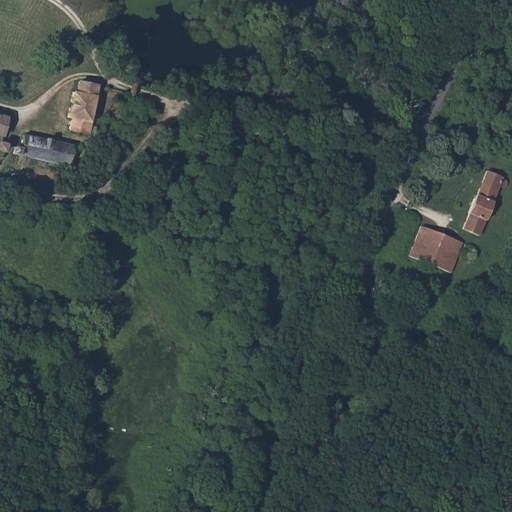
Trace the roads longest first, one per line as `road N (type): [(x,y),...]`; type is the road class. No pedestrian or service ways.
road 1 (unclassified): [(490,0),(390,196),(344,325),(296,511)]
road 2 (track): [(0,109),(32,113),(75,78),(185,105)]
